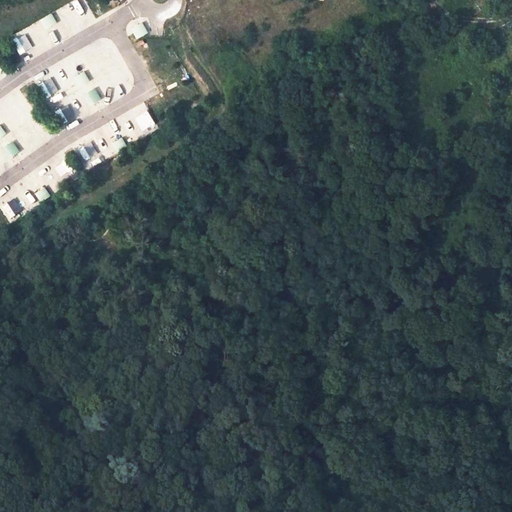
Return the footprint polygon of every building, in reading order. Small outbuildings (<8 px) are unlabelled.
[(50,15),(42,20),(47,28),(55,23),(50,15)] [(143,24),(133,29),(137,38),(147,32),(143,24)] [(84,74),(77,79),(81,86),(88,81),(84,74)] [(89,84),(84,87),(93,103),(98,100),(89,84)] [(6,138),(1,141),(12,156),(17,152),(6,138)] [(122,141),(114,145),(117,151),(125,147),(122,141)] [(45,188),(38,194),(43,201),(51,195),(45,188)]
